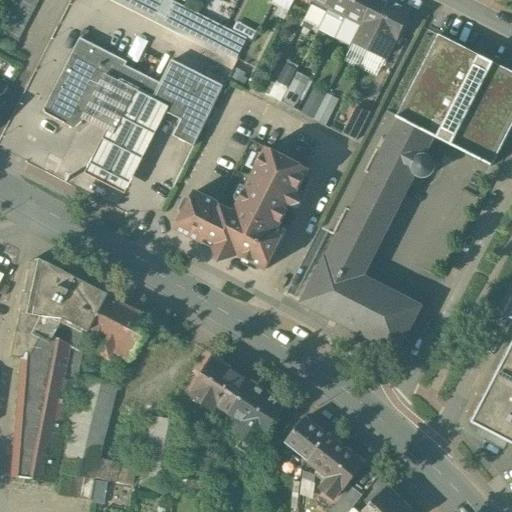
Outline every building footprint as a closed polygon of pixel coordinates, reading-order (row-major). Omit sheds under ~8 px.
[(13,0),(0,26),(0,40),(12,47),(35,0),(13,0)] [(244,38),(169,0),(118,0),(234,59),(244,38)] [(315,0),(331,8),(335,0),(315,0)] [(335,0),(331,8),(347,16),(355,0),(335,0)] [(375,0),(355,0),(347,16),(363,24),(375,0)] [(394,1),(391,0),(375,0),(363,24),(379,32),(394,1)] [(410,10),(394,1),(379,32),(394,41),(410,10)] [(511,127),(511,72),(439,35),(397,118),(433,137),(492,167),(511,127)] [(213,82),(170,60),(159,83),(124,65),(125,61),(79,38),(44,109),(45,113),(74,128),(84,118),(123,83),(152,98),(149,104),(167,113),(181,120),(172,136),(184,142),(193,146),(221,86),(213,82)] [(289,63),(274,97),(301,109),(317,76),(289,63)] [(123,83),(84,118),(106,130),(85,174),(126,195),(167,113),(149,104),(152,98),(123,83)] [(332,124),(342,95),(315,87),(306,115),(332,124)] [(358,104),(343,133),(357,139),(371,111),(358,104)] [(399,119),(354,208),(328,259),(362,277),(415,174),(424,156),(433,137),(399,119)] [(309,168),(267,145),(238,206),(278,227),(290,205),(300,202),(297,191),(309,168)] [(427,156),(424,156),(415,174),(418,177),(421,179),(423,179),(426,180),(429,179),(430,178),(432,177),(434,175),(436,173),(437,171),(437,169),(437,168),(437,166),(437,164),(435,161),(433,159),(432,158),(430,157),(427,156)] [(278,227),(238,206),(233,215),(216,207),(219,201),(196,190),(176,229),(232,257),(238,255),(266,269),(285,231),(278,227)] [(328,259),(325,258),(302,303),(398,352),(421,307),(362,277),(328,259)] [(27,263),(8,358),(18,359),(9,477),(51,482),(53,474),(31,470),(49,377),(72,381),(75,382),(85,333),(83,332),(103,295),(76,282),(42,265),(36,261),(27,263)] [(1,284),(0,285),(0,294),(3,297),(8,288),(1,284)] [(148,318),(103,295),(83,332),(85,333),(96,339),(112,347),(129,355),(148,318)] [(112,347),(96,339),(89,351),(106,359),(112,347)] [(511,351),(478,416),(511,433),(511,351)] [(251,381),(211,354),(193,390),(217,406),(228,414),(251,381)] [(49,377),(31,470),(53,474),(72,381),(49,377)] [(83,379),(65,458),(95,464),(113,387),(83,379)] [(285,404),(251,381),(228,414),(240,421),(234,431),(243,437),(258,446),(285,404)] [(217,406),(193,390),(191,392),(191,395),(193,397),(214,411),(217,406)] [(180,422),(152,417),(143,465),(172,470),(180,422)] [(304,417),(284,441),(308,461),(328,435),(304,417)] [(362,462),(328,435),(308,461),(341,487),(342,488),(362,462)] [(223,441),(196,436),(190,472),(187,493),(214,496),(223,441)] [(258,446),(243,437),(237,446),(252,456),(258,446)] [(190,472),(175,470),(171,491),(187,493),(190,472)] [(341,487),(329,477),(321,487),(333,496),(341,487)] [(350,487),(330,511),(348,511),(361,496),(350,487)] [(413,511),(387,487),(370,505),(371,506),(365,511),(413,511)] [(224,511),(226,501),(214,499),(212,511),(224,511)]
